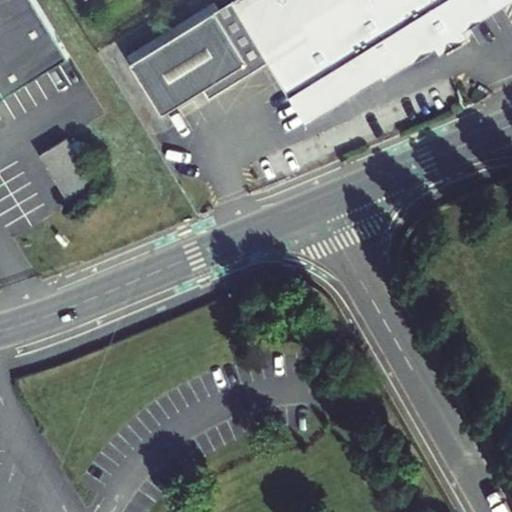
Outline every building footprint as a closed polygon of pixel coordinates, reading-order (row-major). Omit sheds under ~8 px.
[(0,0),(0,103),(5,100),(70,61),(32,0),(0,0)] [(232,0),(218,9),(250,60),(266,50),(235,0),(232,0)] [(511,0),(235,0),(266,50),(309,118),(386,70),(388,73),(439,41),(443,47),(471,30),(466,23),(504,0),(511,0)] [(218,9),(133,63),(165,114),(250,60),(218,9)] [(100,189),(69,137),(41,154),(72,206),(100,189)]
